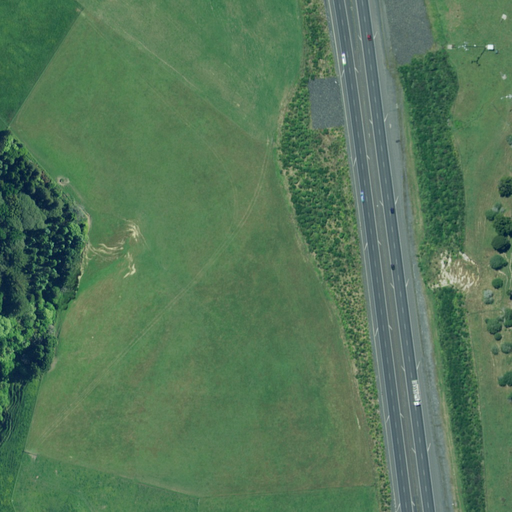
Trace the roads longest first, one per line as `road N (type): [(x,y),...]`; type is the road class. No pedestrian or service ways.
road 1 (motorway): [(351,0),(416,511)]
road 2 (motorway): [(394,511),(332,0)]
